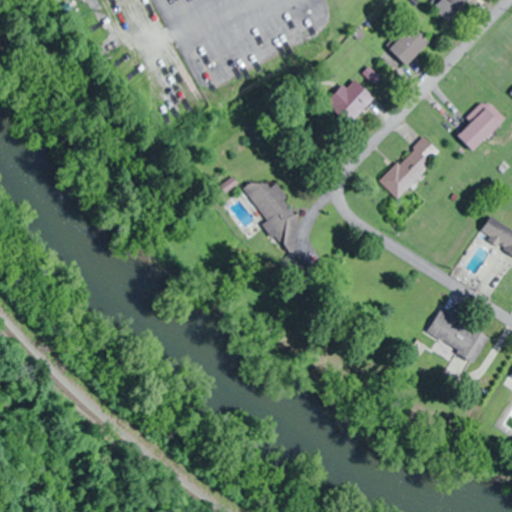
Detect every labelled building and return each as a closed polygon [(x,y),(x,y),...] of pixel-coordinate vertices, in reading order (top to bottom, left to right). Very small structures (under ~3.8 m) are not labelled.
[(472,0),(440,0),(433,7),(450,23),(472,0)] [(391,49),(409,67),(432,43),(415,26),(391,49)] [(376,98),(356,80),(348,89),(344,87),(330,103),(354,123),(376,98)] [(469,120),(473,124),(460,137),(475,153),(507,120),(488,101),(469,120)] [(380,182),(398,200),(443,156),(425,138),(380,182)] [(267,222),(263,225),(285,257),(309,240),(273,187),(270,190),(263,179),(246,191),(267,222)] [(511,229),(492,217),(481,235),(511,254),(511,229)] [(427,334),(475,362),(490,337),(442,309),(427,334)] [(511,360),(501,383),(511,388),(511,360)]
